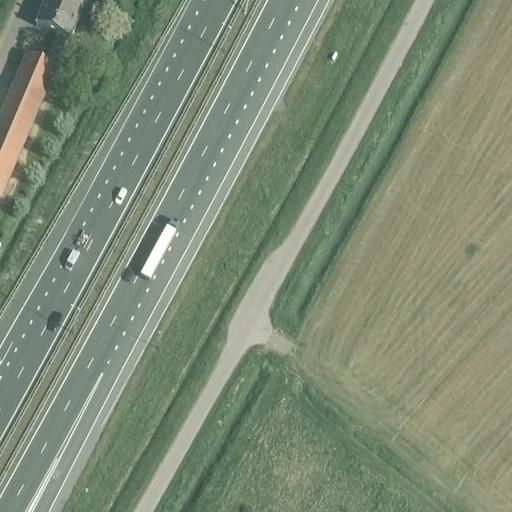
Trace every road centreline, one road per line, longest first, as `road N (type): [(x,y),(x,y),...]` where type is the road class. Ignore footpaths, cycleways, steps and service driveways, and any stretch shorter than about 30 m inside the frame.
road 1 (unclassified): [(141,511),(417,0)]
road 2 (motorway): [(217,0),(0,401)]
road 3 (motorway): [(90,364),(281,0)]
road 4 (motorway): [(6,511),(90,364)]
road 5 (motorway): [(40,511),(90,364)]
